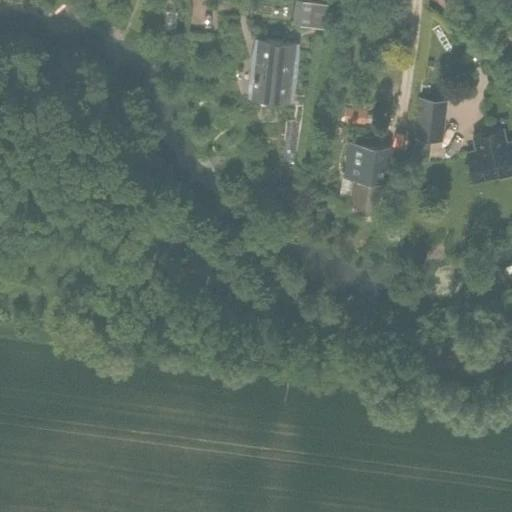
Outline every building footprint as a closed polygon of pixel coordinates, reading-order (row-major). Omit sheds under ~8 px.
[(320,0),(294,0),(292,23),(325,26),(328,1),(320,0)] [(255,38),(249,96),(268,99),(273,99),(286,101),(294,42),(255,38)] [(412,136),(442,140),(447,98),(417,95),(412,136)] [(361,109),(344,107),(342,121),(359,123),(361,109)] [(466,151),(470,169),(473,180),(498,174),(499,176),(511,173),(511,170),(511,171),(511,170),(511,139),(505,141),(502,127),(495,129),(495,131),(484,134),(484,132),(472,135),(476,149),(466,151)] [(354,141),(349,195),(356,196),(354,210),(382,213),(389,144),(354,141)] [(511,264),(493,275),(503,293),(511,288),(511,264)]
